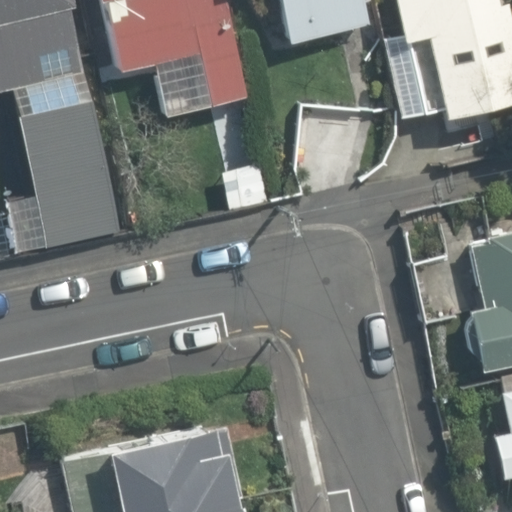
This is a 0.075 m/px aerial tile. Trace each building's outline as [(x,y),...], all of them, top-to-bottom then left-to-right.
[(0,0),(0,85),(6,84),(39,241),(114,225),(66,4),(70,3),(69,0),(0,0)] [(172,54),(183,106),(245,92),(224,0),(98,0),(113,67),(172,54)] [(276,0),(284,39),(363,22),(358,0),(276,0)] [(436,114),(511,99),(511,32),(506,0),(502,0),(492,2),(491,0),(385,0),(390,28),(378,30),(393,112),(434,104),(436,114)] [(222,171),(231,205),(265,197),(257,163),(222,171)] [(475,368),(511,360),(511,221),(478,228),(480,238),(467,241),(480,305),(463,308),(475,368)] [(476,297),(465,243),(406,256),(418,314),(463,305),(462,300),(476,297)] [(511,470),(511,472),(511,383),(493,388),(502,427),(487,430),(496,473),(511,470)] [(0,422),(0,479),(27,474),(17,419),(0,422)] [(164,511),(228,499),(226,490),(235,489),(220,423),(205,427),(203,420),(99,444),(100,447),(57,456),(69,511),(164,511)] [(228,499),(164,511),(240,511),(240,507),(230,509),(228,499)]
